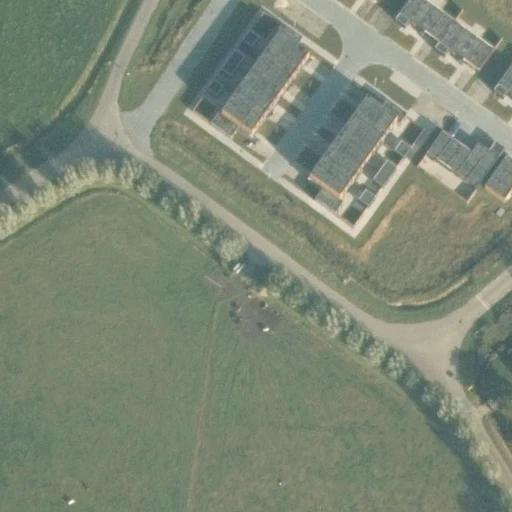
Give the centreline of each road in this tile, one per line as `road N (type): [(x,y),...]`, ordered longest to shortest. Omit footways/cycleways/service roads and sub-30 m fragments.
road 1 (unclassified): [(422,361),(156,173),(122,159)]
road 2 (residential): [(122,159),(229,0)]
road 3 (residential): [(364,42),(511,144)]
road 4 (residential): [(364,42),(267,180)]
road 5 (unclassified): [(98,158),(112,88),(153,0)]
road 6 (residential): [(511,487),(463,408),(422,361)]
road 7 (unclassified): [(422,361),(511,280)]
